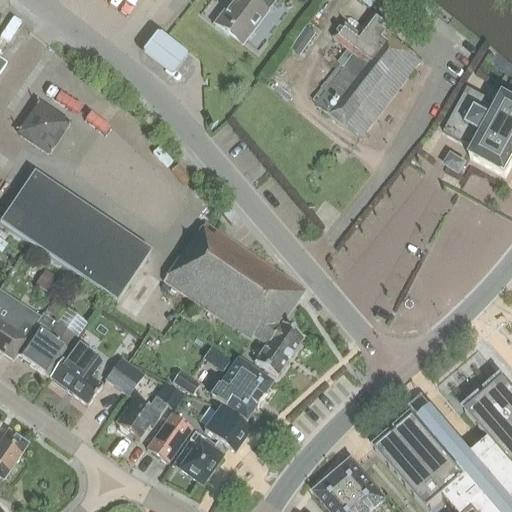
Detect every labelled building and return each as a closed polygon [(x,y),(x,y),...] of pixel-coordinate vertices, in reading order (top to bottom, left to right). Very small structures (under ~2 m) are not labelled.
[(272,0),(234,0),(214,27),(227,37),(230,33),(243,43),(263,18),(275,2),(272,0)] [(359,142),(421,63),(389,39),(393,34),(388,30),(388,29),(373,18),(359,37),(344,26),(333,41),(347,52),(337,64),(344,70),(315,108),(359,142)] [(315,35),(305,29),(290,51),(300,57),(315,35)] [(162,34),(144,55),(174,79),(191,58),(162,34)] [(511,166),(511,103),(503,99),(491,121),(485,118),(493,105),(467,91),(443,135),(469,149),(476,136),(481,138),(469,161),(505,180),(511,166)] [(39,104),(20,138),(53,157),(72,123),(39,104)] [(458,176),(464,167),(451,158),(445,167),(458,176)] [(0,226),(116,305),(150,254),(33,175),(0,223),(0,226)] [(230,210),(222,217),(230,227),(238,220),(230,210)] [(281,326),(304,293),(204,225),(162,284),(250,343),(252,339),(266,348),(254,365),(275,380),(302,341),(281,326)] [(35,287),(51,298),(62,283),(45,271),(35,287)] [(35,317),(40,309),(29,301),(23,310),(35,317)] [(53,303),(46,314),(56,320),(63,309),(53,303)] [(13,333),(0,324),(0,355),(12,364),(16,358),(26,342),(33,330),(34,331),(42,318),(40,316),(31,329),(21,322),(13,333)] [(75,341),(56,327),(42,318),(34,331),(33,330),(26,342),(16,358),(48,380),(75,341)] [(100,365),(88,356),(73,346),(49,380),(87,408),(102,388),(90,380),(100,365)] [(142,377),(118,360),(101,383),(125,400),(142,377)] [(246,424),(272,385),(237,362),(211,400),(246,424)] [(198,387),(177,373),(169,385),(189,399),(198,387)] [(455,470),(413,421),(375,454),(424,511),(428,511),(443,500),(453,511),(511,511),(511,392),(502,381),(464,414),(488,442),(455,470)] [(149,432),(166,410),(171,413),(181,399),(167,388),(157,402),(155,400),(147,412),(134,403),(116,427),(137,443),(147,430),(149,432)] [(234,455),(250,433),(229,418),(220,411),(203,434),(214,442),(215,441),(234,455)] [(146,452),(166,467),(192,431),(171,417),(146,452)] [(0,480),(2,482),(27,447),(8,433),(0,443),(0,480)] [(212,452),(214,448),(193,433),(188,442),(196,447),(179,471),(197,484),(205,483),(222,459),(212,452)] [(351,463),(313,496),(326,511),(374,511),(385,503),(351,463)]
